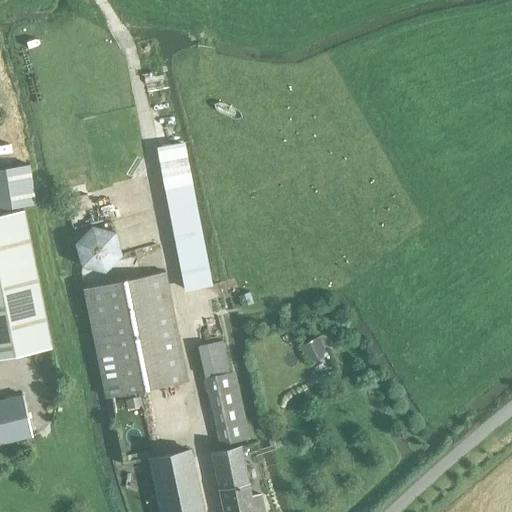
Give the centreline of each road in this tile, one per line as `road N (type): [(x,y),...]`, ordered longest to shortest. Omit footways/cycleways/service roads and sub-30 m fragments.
road 1 (track): [(219,511),(128,43),(97,0)]
road 2 (unclassified): [(392,511),(511,408)]
